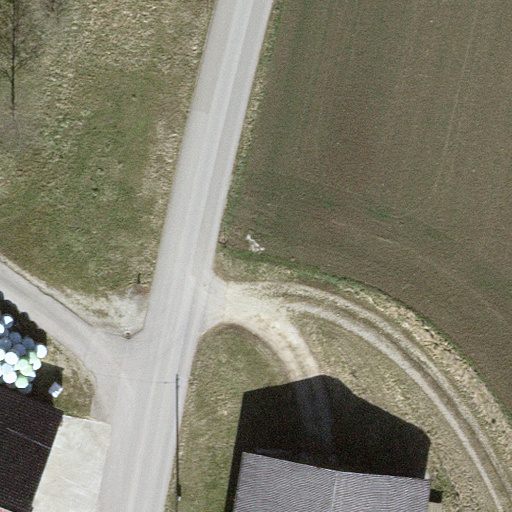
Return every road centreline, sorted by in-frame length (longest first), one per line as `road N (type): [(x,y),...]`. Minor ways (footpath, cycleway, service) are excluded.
road 1 (tertiary): [(255,0),(155,366),(130,511)]
road 2 (track): [(174,299),(289,300),(439,386),(495,511)]
road 3 (track): [(155,366),(0,269)]
